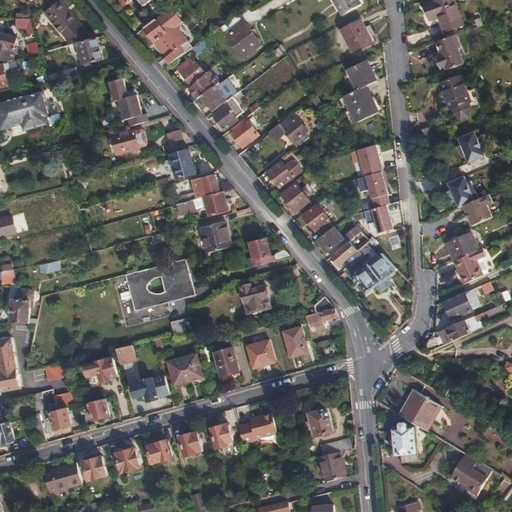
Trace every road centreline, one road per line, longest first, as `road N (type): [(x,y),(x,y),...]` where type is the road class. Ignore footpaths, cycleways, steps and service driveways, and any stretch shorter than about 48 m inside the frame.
road 1 (residential): [(87,0),(350,309),(363,328),(365,362)]
road 2 (residential): [(393,0),(424,321),(394,353),(365,362)]
road 3 (residential): [(0,468),(365,362)]
road 4 (residential): [(365,362),(377,511)]
